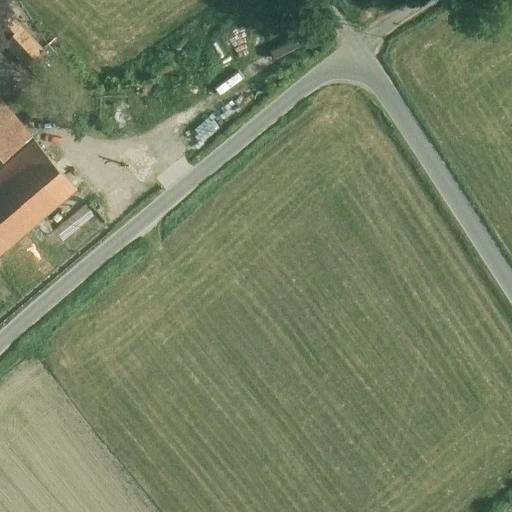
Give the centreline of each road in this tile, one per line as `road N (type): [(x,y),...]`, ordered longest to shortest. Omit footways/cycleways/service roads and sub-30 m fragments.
road 1 (tertiary): [(0,346),(289,97),(357,65)]
road 2 (tertiary): [(357,65),(379,82),(511,283)]
